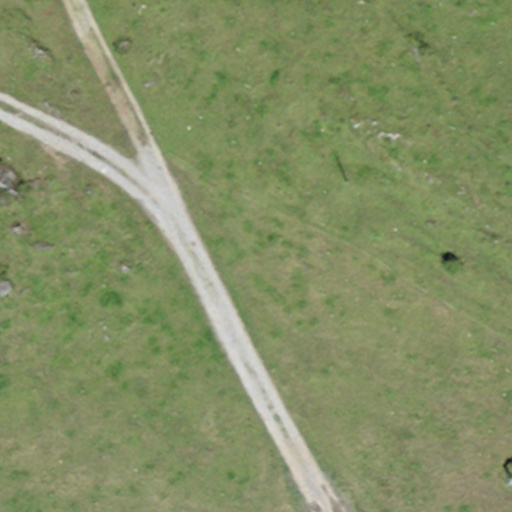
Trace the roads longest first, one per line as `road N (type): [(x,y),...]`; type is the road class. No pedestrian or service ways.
road 1 (track): [(326,511),(159,190)]
road 2 (track): [(159,190),(72,0)]
road 3 (track): [(159,190),(0,108)]
